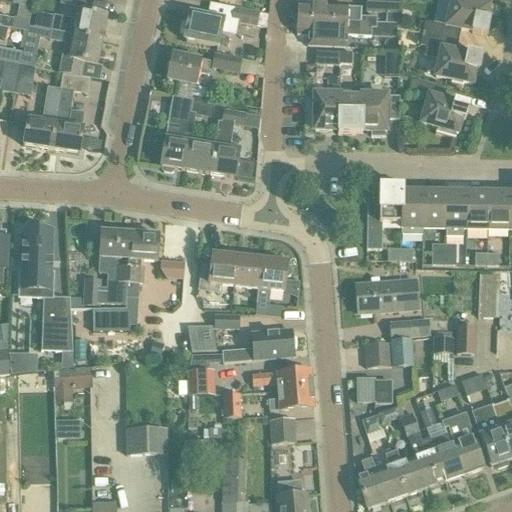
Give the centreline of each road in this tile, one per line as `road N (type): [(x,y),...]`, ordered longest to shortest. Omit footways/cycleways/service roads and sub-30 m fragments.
road 1 (residential): [(339,511),(318,257),(293,227),(268,222)]
road 2 (residential): [(272,166),(511,168)]
road 3 (residential): [(112,194),(150,0)]
road 4 (residential): [(272,166),(282,0)]
road 5 (residential): [(268,222),(112,194)]
